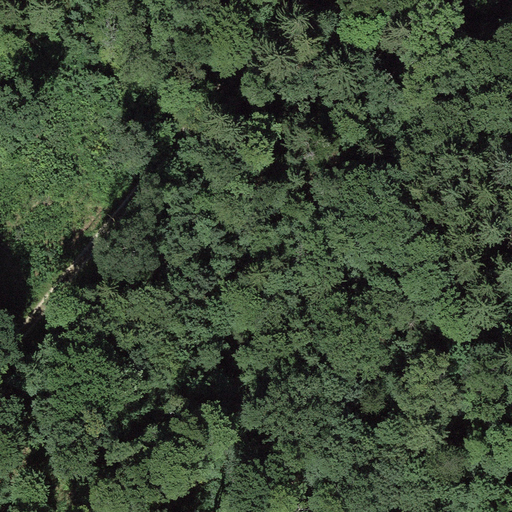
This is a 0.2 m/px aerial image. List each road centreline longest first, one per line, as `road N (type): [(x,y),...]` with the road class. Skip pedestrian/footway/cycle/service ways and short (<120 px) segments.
road 1 (track): [(0,361),(291,0)]
road 2 (track): [(397,0),(511,79)]
